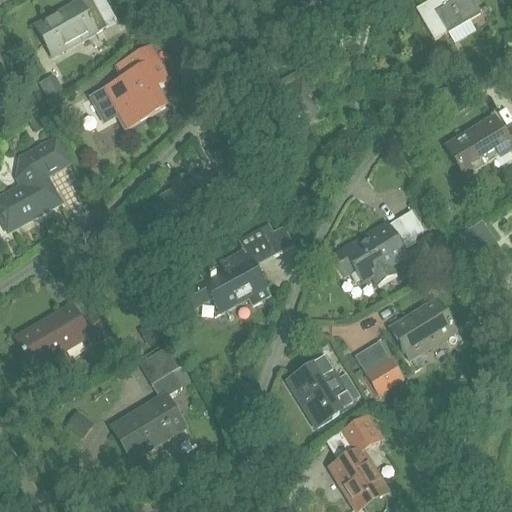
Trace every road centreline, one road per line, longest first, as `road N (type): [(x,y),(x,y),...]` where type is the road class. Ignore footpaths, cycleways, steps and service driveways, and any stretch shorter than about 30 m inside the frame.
road 1 (residential): [(224,508),(305,273),(332,222),(408,123),(511,66)]
road 2 (residential): [(238,0),(194,104),(0,300)]
road 3 (unclassified): [(450,511),(473,424),(493,385),(511,371)]
road 4 (residential): [(71,511),(224,508)]
